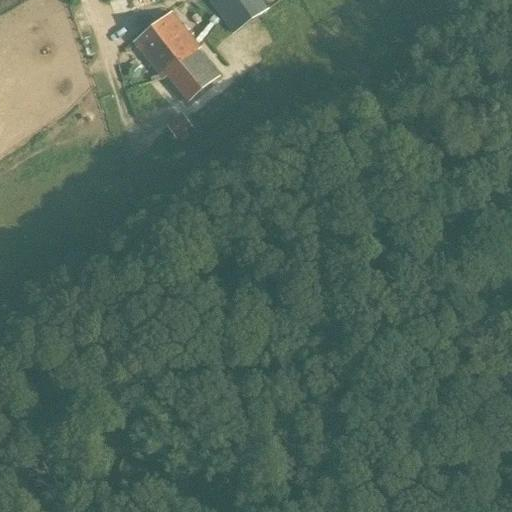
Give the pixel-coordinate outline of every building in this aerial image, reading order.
[(117,0),(121,15),(164,4),(163,0),(117,0)] [(208,0),(221,19),(248,0),(208,0)] [(261,0),(248,0),(221,19),(232,35),(268,9),(261,0)] [(163,80),(167,77),(196,52),(200,49),(171,15),(134,44),(157,73),(163,80)] [(196,52),(167,77),(187,102),(218,77),(196,52)] [(183,115),(166,127),(176,140),(193,128),(183,115)]
